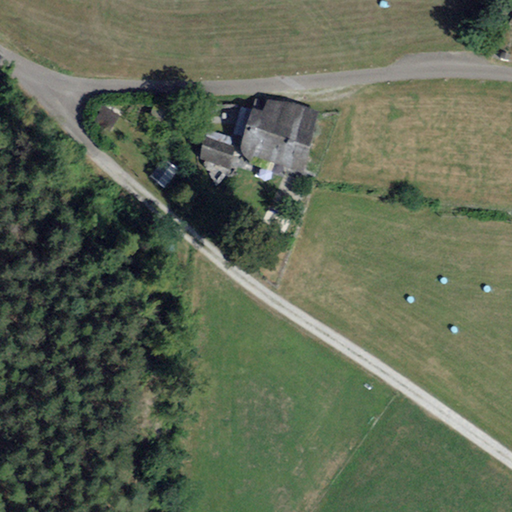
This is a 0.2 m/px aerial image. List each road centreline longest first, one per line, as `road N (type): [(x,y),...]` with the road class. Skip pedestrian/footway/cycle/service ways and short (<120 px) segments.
road 1 (track): [(34,88),(218,267),(511,470)]
road 2 (residential): [(0,62),(34,88),(260,84),(456,69),(511,74)]
